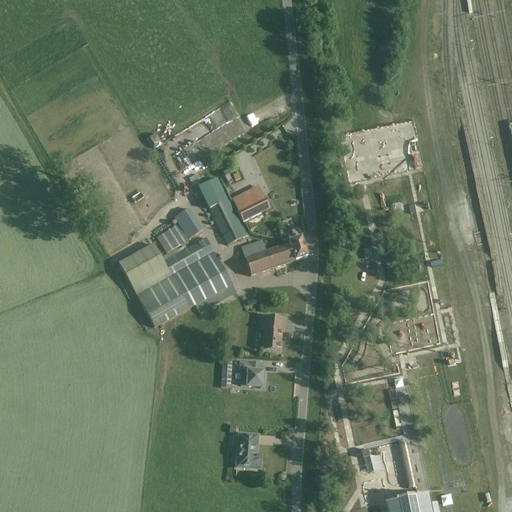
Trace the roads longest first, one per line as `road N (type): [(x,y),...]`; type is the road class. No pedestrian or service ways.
road 1 (track): [(508,511),(427,74),(427,0)]
road 2 (residential): [(287,0),(314,265),(296,511)]
